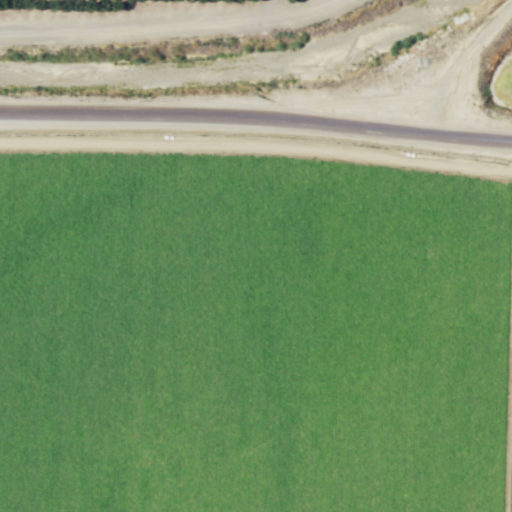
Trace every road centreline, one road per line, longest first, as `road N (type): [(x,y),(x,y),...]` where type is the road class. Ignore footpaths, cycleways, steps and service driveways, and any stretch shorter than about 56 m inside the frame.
road 1 (track): [(511,169),(264,143),(0,139)]
road 2 (residential): [(511,137),(291,117),(0,114)]
road 3 (track): [(336,0),(272,17),(0,33)]
road 4 (track): [(505,511),(511,227)]
road 5 (track): [(440,84),(291,117)]
road 6 (track): [(511,7),(440,84),(438,131)]
